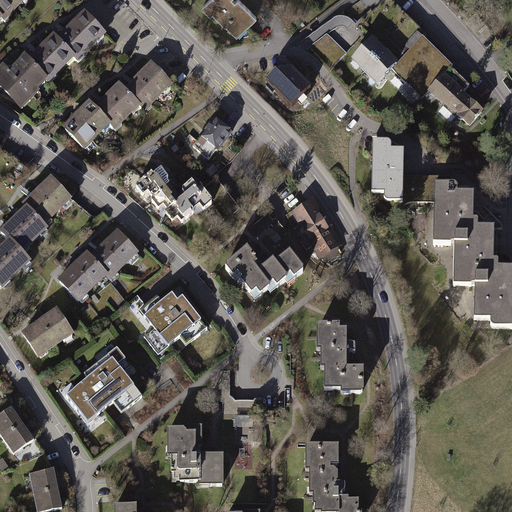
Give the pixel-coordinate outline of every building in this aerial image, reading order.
[(0,0),(0,16),(2,19),(4,21),(26,0),(0,0)] [(240,0),(212,0),(205,8),(238,38),(258,16),(240,0)] [(371,39),(351,59),(377,85),(392,69),(398,63),(422,38),(425,35),(389,0),(361,0),(360,2),(369,11),(355,24),(371,39)] [(75,56),(78,59),(105,33),(83,10),(56,36),(75,56)] [(28,58),(49,80),(75,56),(56,36),(53,33),(28,58)] [(346,53),(327,34),(309,47),(331,69),(346,53)] [(392,69),(423,99),(430,92),(451,70),(453,68),(422,38),(398,63),(392,69)] [(0,67),(0,85),(22,108),(41,90),(40,89),(49,80),(28,58),(25,55),(10,70),(4,64),(0,67)] [(141,107),(146,111),(173,85),(152,62),(124,88),(141,107)] [(276,71),(267,80),(292,106),(311,88),(292,69),(276,71)] [(451,70),(430,92),(469,127),(483,111),(464,94),(470,87),(451,70)] [(94,106),(112,124),(117,130),(141,107),(124,88),(119,83),(94,106)] [(90,102),(63,127),(85,150),(112,124),(94,106),(90,102)] [(217,119),(193,147),(209,160),(217,150),(219,152),(234,133),(217,119)] [(457,246),(458,191),(455,191),(455,176),(403,175),(403,148),(391,148),(391,140),(373,140),(373,195),(386,195),(386,203),(436,203),(436,246),(457,246)] [(169,178),(162,169),(154,175),(152,172),(137,184),(137,188),(143,197),(149,192),(153,198),(153,201),(159,209),(164,205),(167,210),(165,212),(173,222),(178,218),(182,223),(194,213),(195,210),(200,205),(204,210),(213,203),(213,200),(201,185),(199,187),(193,180),(183,187),(183,192),(185,195),(181,198),(168,182),(169,178)] [(73,201),(51,178),(22,204),(26,207),(36,218),(37,217),(46,226),(73,201)] [(458,191),(457,246),(456,288),(477,289),(477,323),(511,323),(511,270),(497,271),(497,226),(475,225),(476,191),(458,191)] [(314,199),(291,213),(321,260),(324,258),(327,264),(342,254),(339,249),(344,246),(314,199)] [(36,218),(26,207),(0,231),(8,240),(10,239),(24,253),(49,230),(46,226),(37,217),(36,218)] [(87,252),(57,280),(79,304),(106,279),(109,282),(140,254),(118,231),(91,257),(87,252)] [(24,253),(10,239),(8,240),(0,247),(0,287),(2,290),(32,262),(24,253)] [(228,264),(227,269),(233,276),(239,272),(244,278),(243,283),(252,294),(258,289),(262,295),(271,288),(271,285),(275,282),(279,287),(287,280),(288,276),(292,273),(296,279),(305,272),(305,268),(291,251),(277,262),(275,260),(266,267),(262,262),(258,265),(254,261),(257,258),(249,248),(228,264)] [(158,298),(141,311),(155,330),(145,337),(160,356),(181,339),(187,347),(212,327),(181,288),(162,303),(158,298)] [(57,309),(21,333),(39,360),(75,336),(57,309)] [(318,328),(319,352),(322,352),(323,370),(326,370),(326,392),(342,392),(342,396),(365,396),(365,371),(349,372),(349,333),(341,333),(341,328),(318,328)] [(88,379),(66,397),(88,424),(114,404),(122,414),(143,397),(124,373),(131,367),(117,349),(85,375),(88,379)] [(254,403),(225,402),(225,392),(220,392),(220,412),(254,414),(254,403)] [(12,408),(0,416),(0,436),(13,455),(34,441),(12,408)] [(202,430),(169,430),(171,483),(198,483),(198,490),(225,489),(225,456),(202,457),(202,430)] [(34,444),(25,447),(30,458),(38,454),(34,444)] [(341,451),(308,451),(308,476),(311,476),(311,501),(316,501),(315,511),(364,511),(364,501),(341,501),(341,451)] [(54,471),(29,476),(36,511),(50,511),(63,510),(54,471)]
